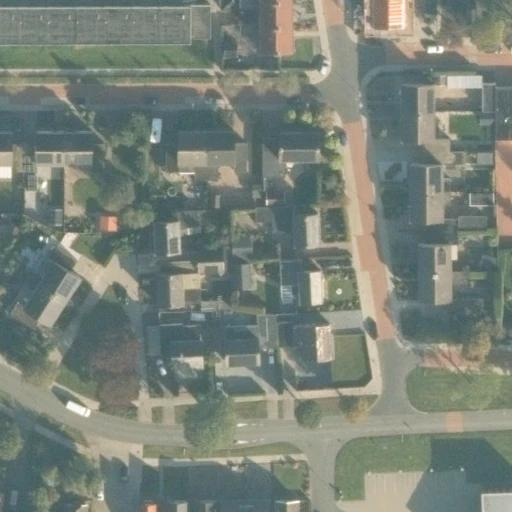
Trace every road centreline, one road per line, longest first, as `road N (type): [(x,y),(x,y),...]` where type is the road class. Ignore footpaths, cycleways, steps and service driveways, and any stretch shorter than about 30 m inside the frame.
road 1 (residential): [(345,89),(0,96)]
road 2 (unclassified): [(320,427),(189,435),(115,429),(0,376)]
road 3 (residential): [(387,360),(345,89)]
road 4 (residential): [(341,60),(511,66)]
road 5 (residential): [(511,357),(387,360)]
